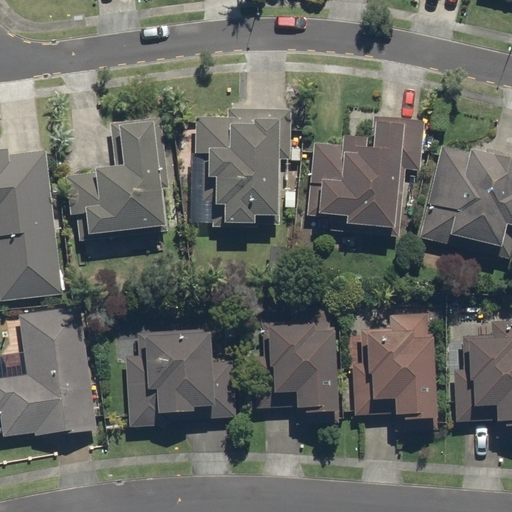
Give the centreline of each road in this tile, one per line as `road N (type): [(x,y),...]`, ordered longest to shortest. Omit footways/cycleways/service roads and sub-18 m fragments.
road 1 (residential): [(0,62),(278,33),(381,38),(511,69)]
road 2 (residential): [(408,511),(111,511)]
